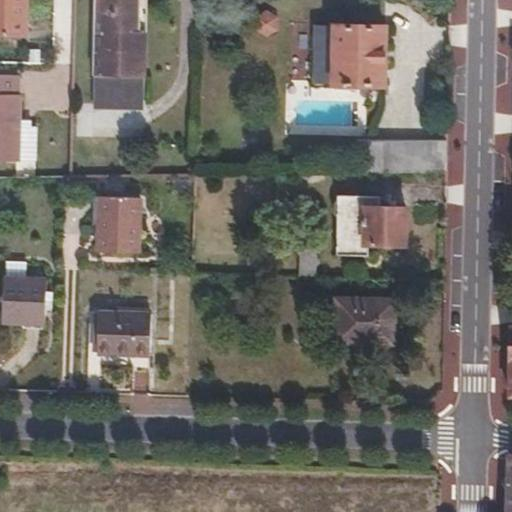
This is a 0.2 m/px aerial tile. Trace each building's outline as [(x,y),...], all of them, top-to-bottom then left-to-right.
[(24,0),(0,0),(0,31),(24,32),(24,0)] [(94,0),(91,72),(143,73),(144,33),(138,33),(137,0),(94,0)] [(383,24),(313,23),(312,82),(382,83),(383,24)] [(143,73),(91,72),(90,99),(99,100),(102,96),(142,96),(143,73)] [(16,156),(16,126),(16,97),(14,95),(14,75),(0,74),(0,160),(16,160),(16,156)] [(34,127),(16,126),(16,156),(32,155),(34,127)] [(375,142),(375,170),(444,168),(445,144),(433,145),(432,140),(375,142)] [(337,192),(336,253),(367,254),(367,244),(405,244),(407,207),(397,207),(397,199),(379,196),(379,193),(337,192)] [(99,196),(96,250),(137,252),(139,196),(99,196)] [(314,246),(300,245),(299,274),(314,274),(314,246)] [(44,278),(2,277),(0,321),(43,322),(44,278)] [(393,341),(394,298),(335,298),(335,341),(393,341)] [(150,313),(98,312),(97,352),(133,353),(133,366),(148,366),(150,313)]
